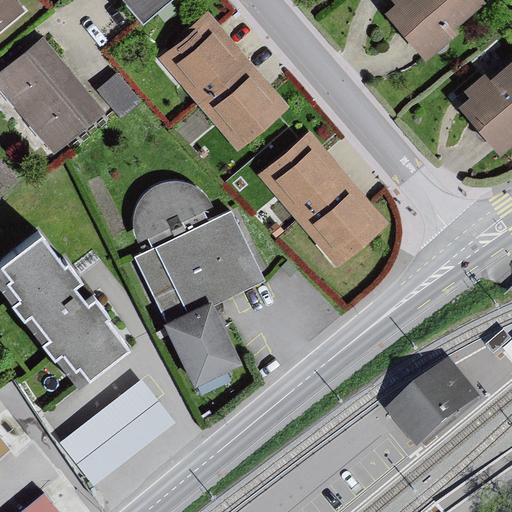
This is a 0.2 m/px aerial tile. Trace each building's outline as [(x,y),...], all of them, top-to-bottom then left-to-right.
[(0,0),(0,27),(32,2),(30,0),(0,0)] [(127,0),(145,22),(172,0),(127,0)] [(393,0),(391,2),(431,50),(466,21),(461,15),(479,0),(393,0)] [(165,50),(240,141),(291,98),(216,8),(165,50)] [(107,103),(48,28),(0,65),(0,75),(54,144),(107,103)] [(474,101),(464,109),(501,153),(511,143),(511,66),(491,84),(484,76),(466,91),(474,101)] [(141,95),(117,67),(98,83),(122,111),(141,95)] [(386,223),(310,135),(263,176),(339,263),(386,223)] [(144,243),(136,249),(197,380),(244,358),(214,293),(268,270),(237,202),(215,210),(204,185),(185,173),(160,177),(140,193),(134,217),(144,243)] [(63,259),(41,229),(0,260),(0,286),(74,384),(128,343),(106,313),(110,310),(95,290),(86,297),(83,293),(73,280),(81,274),(67,256),(63,259)] [(504,328),(487,343),(494,351),(501,346),(511,337),(504,328)] [(418,386),(393,407),(418,437),(471,394),(450,368),(446,363),(418,386)] [(94,482),(173,422),(142,382),(64,442),(94,482)] [(0,439),(0,457),(9,449),(0,439)] [(57,511),(43,496),(23,511),(57,511)]
